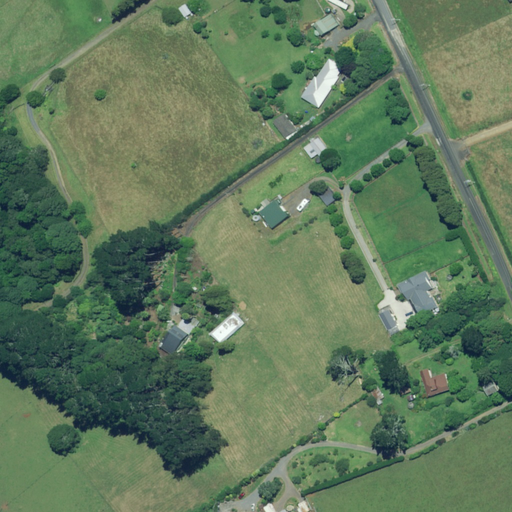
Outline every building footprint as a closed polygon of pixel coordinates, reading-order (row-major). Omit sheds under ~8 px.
[(194,15),(187,5),(180,9),(187,19),(194,15)] [(317,25),(320,29),(315,32),(318,37),(323,34),(324,36),(340,25),(332,14),(317,25)] [(344,68),(330,59),(318,78),(317,77),(303,97),(319,108),(339,77),(338,76),(344,68)] [(289,121),(285,115),(275,122),(286,139),(292,135),(285,124),(289,121)] [(329,153),(318,135),(313,138),(315,141),(305,148),(312,158),(319,154),(322,158),(329,153)] [(338,199),(330,189),(321,196),(328,206),(338,199)] [(289,216),(278,201),(262,213),(273,228),(289,216)] [(434,280),(429,271),(401,285),(405,294),(407,293),(411,300),(413,299),(421,315),(439,307),(435,299),(434,300),(429,291),(435,288),(431,281),(434,280)] [(246,321),(236,312),(213,334),(223,344),(246,321)] [(200,322),(188,313),(163,347),(175,356),(200,322)] [(434,378),(431,369),(422,372),(430,397),(452,390),(447,374),(434,378)] [(498,385),(496,382),(485,386),(490,396),(502,391),(499,385),(498,385)] [(308,503),(302,506),(302,507),(295,511),(309,511),(312,511),(308,503)]
